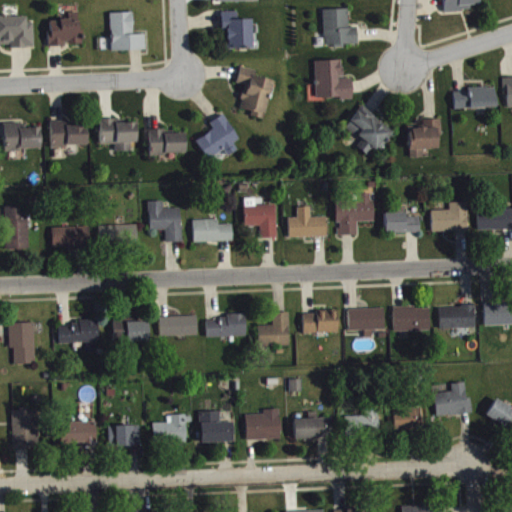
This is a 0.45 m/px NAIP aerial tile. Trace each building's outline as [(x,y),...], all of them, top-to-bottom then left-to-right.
[(259,7),(259,0),(218,0),(218,8),(259,7)] [(480,10),(479,0),(443,0),(444,18),(472,17),(472,11),(480,10)] [(350,33),(349,15),(324,15),(325,52),(358,51),(358,33),(350,33)] [(223,36),(225,36),(226,55),(253,54),(252,25),(239,25),(239,17),(222,18),(223,36)] [(51,52),(81,50),(80,18),(70,18),(70,25),(50,26),(51,52)] [(112,57),(147,56),(146,40),(134,40),(134,18),(112,19),(112,57)] [(35,53),(34,23),(0,23),(0,49),(11,49),(11,54),(35,53)] [(316,67),(317,105),(353,104),(353,83),(343,84),(343,66),(316,67)] [(274,86),(257,83),(258,76),(240,72),(237,89),(246,91),(241,115),(252,117),(251,122),(265,125),(274,86)] [(469,97),(454,98),(455,115),(497,113),(496,93),(469,94),(469,97)] [(346,135),(362,146),(357,153),(369,161),(374,153),(381,158),(395,136),(360,112),(346,135)] [(197,147),(214,172),(238,155),(234,149),(240,144),(223,120),(210,129),(214,135),(197,147)] [(137,129),(117,129),(116,125),(101,125),(101,150),(116,149),(117,157),(132,157),(132,148),(137,148),(137,129)] [(423,155),(438,155),(438,142),(443,141),(442,125),(422,126),(422,132),(409,132),(410,164),(424,163),(423,155)] [(67,127),(51,127),(52,153),(88,152),(87,131),(67,132),(67,127)] [(41,134),(20,134),(20,129),(4,129),(5,156),(41,155),(41,134)] [(186,160),(186,139),(164,139),(164,135),(149,136),(150,161),(186,160)] [(338,241),(358,241),(358,228),(375,227),(374,199),(358,199),(359,207),(337,208),(338,241)] [(150,236),(166,236),(166,248),(183,248),(182,214),(164,215),(164,207),(149,208),(150,236)] [(469,237),(468,208),(450,209),(450,216),(432,217),(432,237),(469,237)] [(278,243),(277,211),(245,213),(246,233),(261,232),(261,244),(278,243)] [(8,255),(30,255),(28,212),(6,213),(8,255)] [(290,224),(290,243),(327,242),(327,223),(311,223),(311,213),(298,213),(299,224),(290,224)] [(511,236),(511,215),(478,216),(479,237),(511,236)] [(407,218),(385,219),(386,239),(421,238),(421,222),(407,223),(407,218)] [(233,230),(220,230),(220,225),(194,226),(195,248),(234,247),(233,230)] [(138,231),(100,232),(100,251),(138,250),(138,231)] [(52,233),(53,253),(90,253),(90,232),(52,233)] [(511,308),(486,309),(486,332),(511,330),(511,308)] [(476,312),(440,313),(440,335),(476,334),(476,312)] [(430,313),(394,313),(395,337),(431,337),(430,313)] [(349,315),(350,337),(386,336),(385,314),(349,315)] [(304,318),(304,339),(339,339),(338,317),(304,318)] [(273,319),(274,331),(258,332),(259,353),(291,351),(289,318),(273,319)] [(198,342),(198,322),(160,323),(161,343),(198,342)] [(208,343),(247,343),(246,322),(207,323),(208,343)] [(149,327),(129,328),(129,325),(114,325),(115,348),(149,347),(149,327)] [(59,332),(60,349),(99,348),(99,326),(77,326),(77,332),(59,332)] [(35,329),(10,329),(11,355),(15,355),(15,370),(36,370),(35,329)] [(291,398),(303,397),(303,385),(291,385),(291,398)] [(474,418),(471,403),(468,404),(465,388),(452,390),(453,397),(434,400),(438,424),(474,418)] [(511,413),(495,405),(486,424),(511,435),(511,413)] [(422,433),(422,414),(394,415),(395,434),(422,433)] [(14,455),(39,455),(38,416),(12,416),(14,455)] [(235,448),(234,428),(221,428),(221,417),(200,418),(201,449),(235,448)] [(346,440),(379,439),(379,419),(345,420),(346,440)] [(153,430),(154,448),(188,447),(187,420),(172,421),(172,429),(153,430)] [(247,446),(281,445),(280,420),(247,420),(247,446)] [(294,422),(295,445),(333,444),(333,424),(317,424),(317,422),(294,422)] [(64,428),(65,453),(97,452),(97,427),(64,428)] [(141,452),(140,431),(108,432),(109,453),(141,452)]
